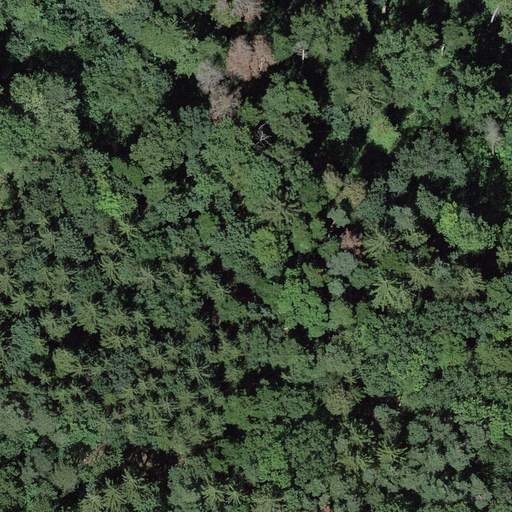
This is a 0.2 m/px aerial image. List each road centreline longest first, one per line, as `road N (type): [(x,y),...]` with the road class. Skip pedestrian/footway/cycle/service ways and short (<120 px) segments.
road 1 (track): [(511,445),(339,366),(0,125)]
road 2 (track): [(403,392),(330,443),(159,511)]
road 3 (track): [(511,354),(425,285),(344,178)]
